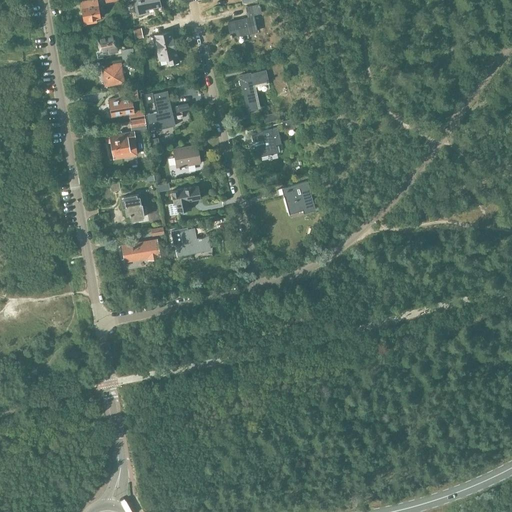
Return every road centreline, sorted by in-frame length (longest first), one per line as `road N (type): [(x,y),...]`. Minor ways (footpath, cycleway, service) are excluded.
road 1 (residential): [(44,0),(99,322)]
road 2 (residential): [(255,286),(190,0)]
road 3 (residential): [(114,507),(121,452),(99,322)]
road 4 (residential): [(99,322),(255,286)]
road 5 (secondary): [(395,511),(511,467)]
